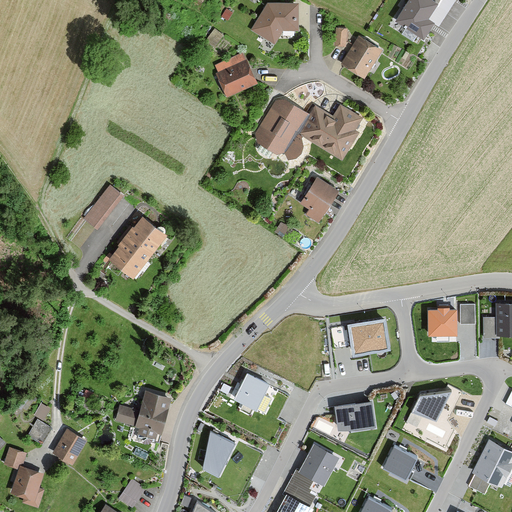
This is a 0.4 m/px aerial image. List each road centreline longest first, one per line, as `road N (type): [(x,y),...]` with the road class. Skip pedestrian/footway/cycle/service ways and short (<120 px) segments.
road 1 (residential): [(219,366),(83,289),(71,308),(56,377),(57,426),(43,460)]
road 2 (residential): [(413,375),(481,367),(494,385),(432,511)]
road 3 (tertiary): [(404,123),(293,291)]
road 4 (tertiary): [(219,366),(186,421),(164,511)]
road 5 (track): [(83,289),(0,157)]
road 6 (tertiary): [(479,0),(404,123)]
road 7 (residential): [(247,511),(318,390)]
